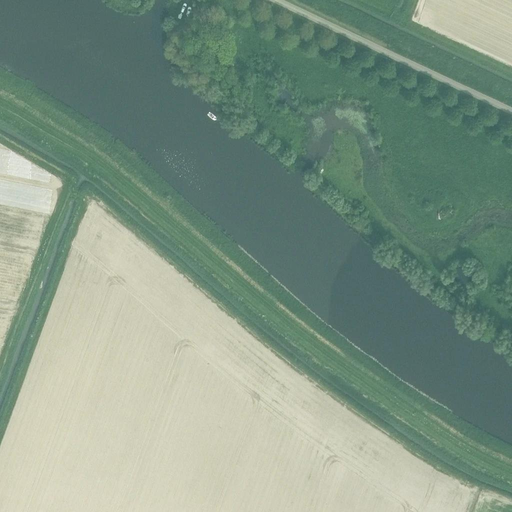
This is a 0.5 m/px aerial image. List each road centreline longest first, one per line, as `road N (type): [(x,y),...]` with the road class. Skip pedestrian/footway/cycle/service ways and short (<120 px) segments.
road 1 (track): [(511,476),(374,396),(75,153),(0,116)]
road 2 (unclassified): [(511,112),(274,0)]
